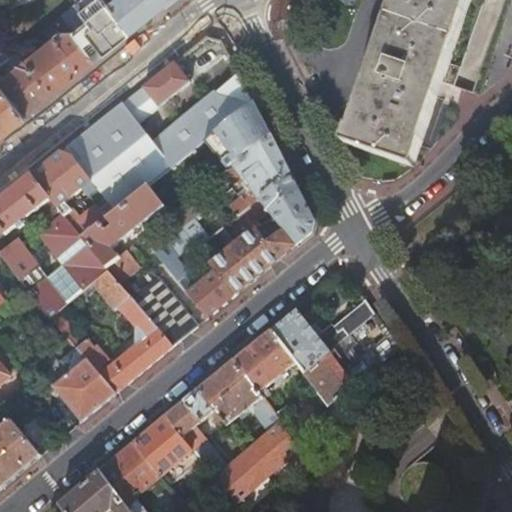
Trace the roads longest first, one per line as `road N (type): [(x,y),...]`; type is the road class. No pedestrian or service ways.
road 1 (residential): [(356,230),(18,511)]
road 2 (residential): [(511,469),(356,230)]
road 3 (residential): [(0,171),(214,0)]
road 4 (residential): [(356,230),(239,0)]
road 5 (residential): [(511,109),(384,217),(356,230)]
